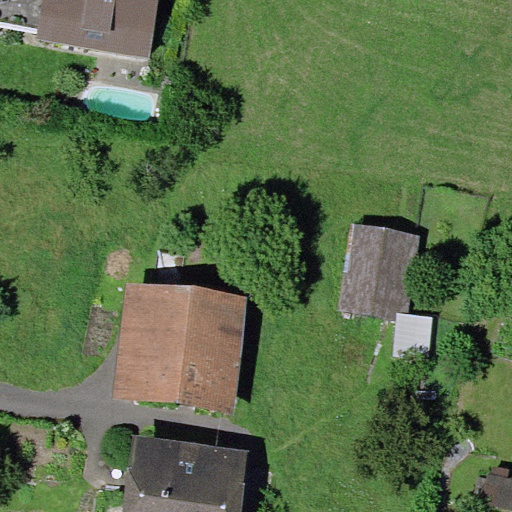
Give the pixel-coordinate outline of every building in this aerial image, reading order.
[(143,61),(154,0),(0,0),(0,9),(17,13),(19,1),(41,6),(35,41),(143,61)] [(393,325),(398,326),(410,245),(350,236),(337,317),(393,325)] [(225,410),(231,313),(141,307),(135,404),(225,410)] [(397,361),(419,363),(423,328),(400,325),(397,361)] [(227,511),(232,479),(135,468),(129,511),(227,511)]
